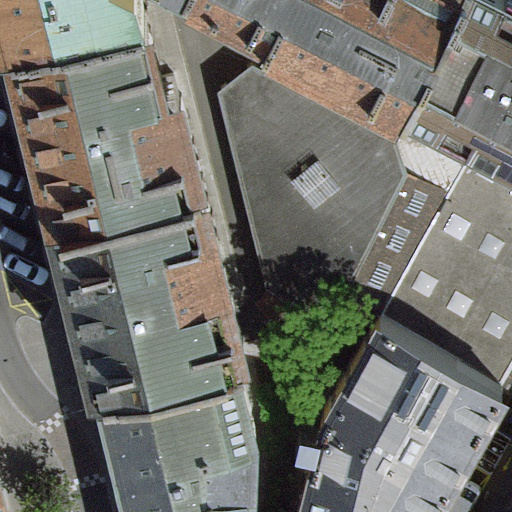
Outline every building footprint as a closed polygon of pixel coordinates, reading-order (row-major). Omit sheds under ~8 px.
[(6,0),(15,35),(144,0),(6,0)] [(170,98),(144,0),(15,35),(58,207),(203,169),(183,94),(170,98)] [(247,0),(253,3),(254,0),(274,0),(264,22),(405,92),(452,0),(247,0)] [(511,0),(452,0),(405,92),(409,94),(405,102),(424,111),(478,139),(511,156),(511,0)] [(353,272),(406,167),(395,132),(386,128),(255,62),(222,88),(271,280),(301,300),(344,290),(353,272)] [(409,94),(405,92),(386,128),(395,132),(406,167),(449,190),(453,183),(424,111),(405,102),(409,94)] [(478,139),(424,111),(453,183),(478,139)] [(511,360),(511,156),(478,139),(453,183),(449,190),(382,309),(503,377),(511,360)] [(449,190),(406,167),(353,272),(378,310),(382,309),(449,190)] [(101,380),(237,346),(246,344),(227,265),(211,269),(206,248),(221,244),(203,169),(58,207),(101,380)] [(378,310),(353,272),(344,290),(301,300),(307,329),(378,310)] [(426,511),(503,377),(382,309),(327,405),(322,422),(302,417),(298,437),(317,441),(299,511),(426,511)] [(134,511),(253,511),(257,424),(237,346),(101,380),(134,511)] [(0,511),(9,511),(0,474),(0,511)]
